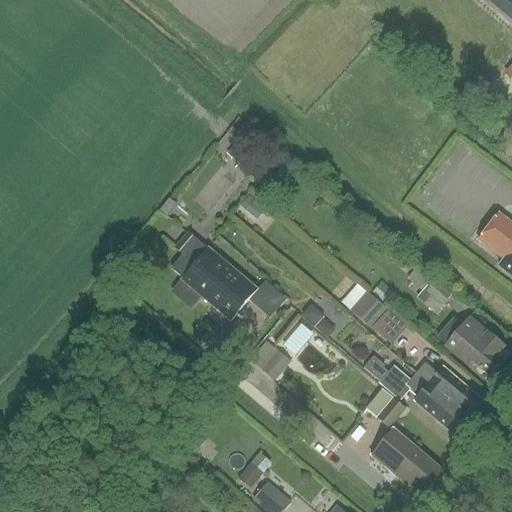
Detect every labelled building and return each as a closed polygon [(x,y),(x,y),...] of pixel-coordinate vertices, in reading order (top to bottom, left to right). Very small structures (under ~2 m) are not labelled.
[(511,0),(483,0),(511,22),(511,0)] [(511,63),(502,74),(511,83),(511,63)] [(511,224),(499,215),(478,242),(504,261),(499,268),(511,278),(511,224)] [(225,321),(251,291),(194,243),(173,267),(185,277),(180,283),(225,321)] [(437,314),(452,295),(424,272),(414,285),(423,292),(418,298),(437,314)] [(388,311),(367,293),(351,312),(372,330),(388,311)] [(496,358),(504,348),(470,319),(446,347),(463,362),(466,358),(489,377),(502,362),(496,358)] [(303,324),(284,345),(296,355),(315,334),(303,324)] [(275,383),(291,364),(278,352),(262,372),(275,383)] [(407,386),(420,396),(413,404),(454,437),(460,429),(463,432),(470,424),(426,386),(428,384),(416,375),(411,381),(395,368),(389,374),(384,369),(386,367),(374,357),(364,369),(381,383),(379,385),(393,397),(400,403),(411,391),(405,387),(407,386)] [(416,375),(428,384),(426,386),(470,424),(477,416),(473,412),(479,404),(482,401),(443,368),(438,374),(425,364),(416,375)] [(382,393),(365,413),(387,431),(404,411),(382,393)] [(421,498),(441,475),(392,433),(369,459),(405,489),(408,488),(421,498)] [(259,453),(239,479),(251,489),(272,462),(259,453)] [(254,502),(266,511),(284,511),(292,503),(268,484),(254,502)]
